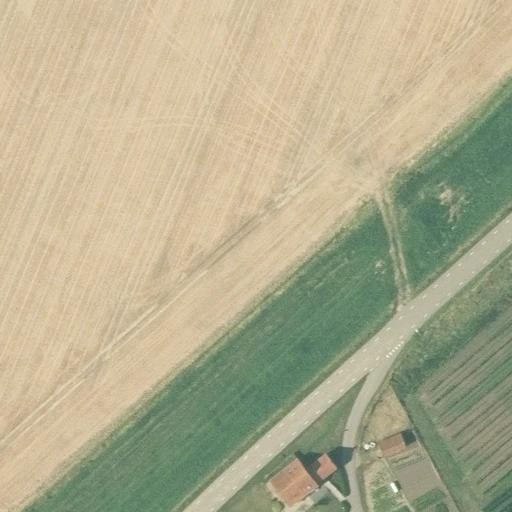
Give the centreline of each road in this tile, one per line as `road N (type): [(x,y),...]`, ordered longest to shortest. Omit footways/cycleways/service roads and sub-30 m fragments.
road 1 (tertiary): [(203,511),(392,338)]
road 2 (unclassified): [(356,511),(350,474),(357,417),(392,338)]
road 3 (tertiary): [(392,338),(511,231)]
